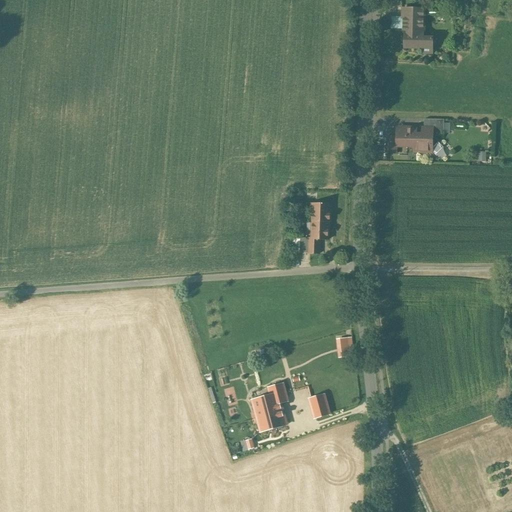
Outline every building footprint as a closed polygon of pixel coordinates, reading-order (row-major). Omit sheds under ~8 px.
[(424,10),(403,9),(403,19),(408,19),(407,31),(424,31),(424,10)] [(407,31),(405,31),(404,48),(422,49),(422,53),(433,54),(433,39),(423,39),(424,31),(407,31)] [(447,124),(427,123),(427,132),(435,132),(435,137),(446,137),(447,124)] [(435,132),(427,132),(426,139),(425,140),(418,140),(417,151),(417,155),(426,155),(427,157),(432,157),(434,155),(438,159),(446,152),(441,146),(441,147),(435,140),(435,137),(435,132)] [(418,133),(400,133),(399,141),(399,150),(417,151),(418,140),(418,133)] [(399,141),(390,141),(390,150),(399,150),(399,141)] [(331,205),(312,204),(312,222),(312,230),(315,230),(315,222),(329,223),(330,223),(331,205)] [(329,223),(315,222),(315,230),(312,230),(312,238),(310,238),(310,254),(319,254),(320,239),(329,240),(329,234),(329,233),(329,223)] [(299,238),(292,238),(291,254),(298,254),(299,238)] [(351,338),(338,340),(339,357),(353,356),(351,338)] [(288,401),(283,384),(269,388),(271,396),(252,401),(261,432),(287,425),(281,403),(288,401)] [(324,395),(310,399),(315,418),(329,414),(324,395)] [(242,441),(244,451),(256,448),(253,438),(242,441)]
